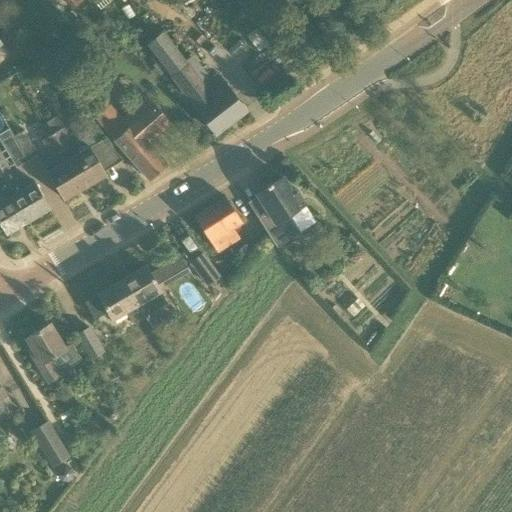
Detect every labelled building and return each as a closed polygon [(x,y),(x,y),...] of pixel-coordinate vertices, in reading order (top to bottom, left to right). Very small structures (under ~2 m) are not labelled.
[(185,59),(163,31),(147,44),(197,109),(196,109),(216,134),(246,111),(219,76),(213,81),(192,54),(185,59)] [(32,34),(27,37),(33,46),(38,44),(32,34)] [(43,68),(38,60),(18,72),(23,80),(43,68)] [(145,139),(167,120),(153,105),(128,127),(108,106),(95,118),(150,181),(168,165),(145,139)] [(47,122),(53,133),(85,186),(106,174),(89,146),(77,153),(72,145),(73,144),(57,116),(47,122)] [(13,136),(9,128),(0,133),(0,139),(16,168),(28,161),(13,136)] [(24,130),(13,136),(28,161),(39,154),(24,130)] [(43,139),(47,145),(53,155),(41,162),(63,199),(85,186),(53,133),(43,139)] [(0,177),(0,181),(24,223),(50,207),(34,181),(21,190),(10,172),(0,177)] [(258,193),(257,194),(258,195),(258,196),(267,210),(269,213),(259,218),(263,225),(269,234),(277,246),(293,236),(300,231),(289,215),(306,205),(305,204),(295,188),(291,191),(282,177),(271,184),(270,183),(266,185),(267,187),(267,188),(259,194),(258,193)] [(0,224),(6,234),(24,223),(0,181),(0,224)] [(195,216),(194,216),(217,251),(236,239),(230,228),(241,221),(225,196),(195,216)] [(337,228),(333,239),(344,244),(349,232),(337,228)] [(203,252),(189,262),(207,286),(221,275),(203,252)] [(127,277),(122,280),(144,317),(167,303),(159,290),(156,285),(186,267),(179,255),(150,273),(146,266),(127,277)] [(144,317),(122,280),(98,294),(98,295),(86,302),(95,318),(106,311),(111,319),(125,310),(133,323),(144,317)] [(80,359),(71,343),(64,348),(49,323),(26,338),(32,347),(28,350),(48,384),(60,376),(58,372),(80,359)] [(90,326),(75,335),(90,360),(105,351),(90,326)] [(97,356),(90,360),(94,366),(101,363),(97,356)] [(32,432),(55,468),(69,460),(46,423),(32,432)] [(74,435),(66,445),(84,460),(105,436),(92,425),(79,440),(74,435)] [(72,469),(66,467),(61,470),(60,476),(62,480),(68,481),(72,478),(73,474),(72,469)]
